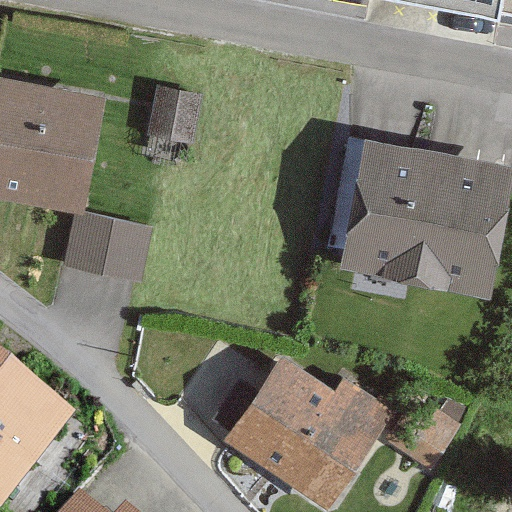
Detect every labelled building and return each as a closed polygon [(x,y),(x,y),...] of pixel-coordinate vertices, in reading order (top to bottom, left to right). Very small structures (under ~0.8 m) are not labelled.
[(511,0),(442,0),(511,12),(511,0)] [(102,91),(0,72),(0,195),(77,211),(102,91)] [(197,92),(152,85),(145,135),(189,142),(197,92)] [(511,181),(511,167),(348,136),(328,246),(345,249),(341,269),(490,297),(511,181)] [(149,224),(77,211),(67,264),(139,278),(149,224)] [(223,437),(327,506),(384,421),(280,351),(223,437)] [(0,511),(3,511),(75,423),(0,363),(0,511)] [(124,511),(125,511),(124,511),(95,511),(78,496),(63,511),(124,511)]
